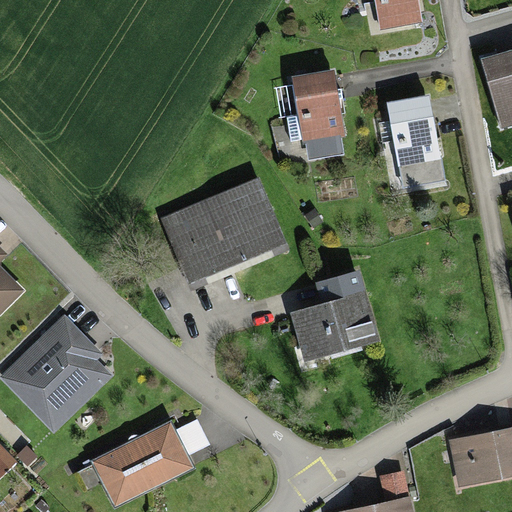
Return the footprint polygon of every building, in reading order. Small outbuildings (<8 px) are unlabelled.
[(417,0),(379,0),(385,29),(421,23),(417,0)] [(511,56),(486,63),(503,126),(511,123),(511,56)] [(330,73),(296,79),(308,147),(342,141),(330,73)] [(429,102),(389,109),(400,172),(440,165),(429,102)] [(255,184),(162,222),(187,285),(281,247),(255,184)] [(0,311),(20,293),(0,270),(0,260),(4,257),(0,252),(0,311)] [(377,339),(358,278),(319,290),(325,310),(297,319),(309,360),(377,339)] [(63,319),(0,379),(0,387),(49,440),(114,378),(63,319)] [(169,429),(90,468),(110,510),(190,470),(169,429)] [(511,430),(452,445),(462,489),(511,477),(511,430)] [(0,477),(15,462),(0,446),(0,477)]
